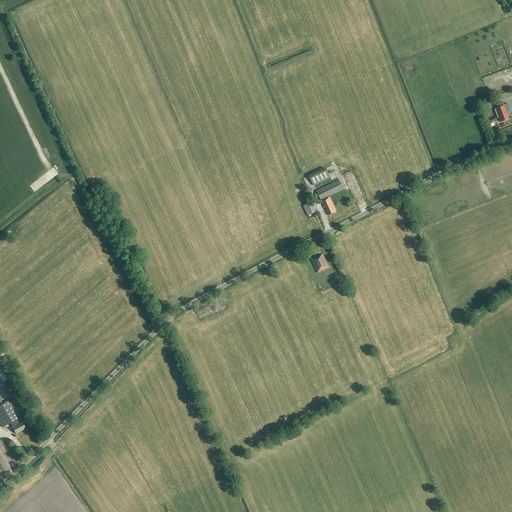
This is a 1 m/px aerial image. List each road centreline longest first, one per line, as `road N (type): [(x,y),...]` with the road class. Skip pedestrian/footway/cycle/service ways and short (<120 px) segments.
road 1 (unclassified): [(0,487),(180,310),(511,144)]
road 2 (track): [(156,330),(75,179),(0,5)]
